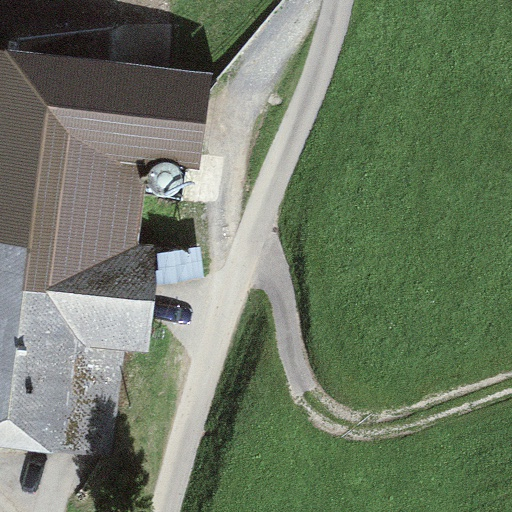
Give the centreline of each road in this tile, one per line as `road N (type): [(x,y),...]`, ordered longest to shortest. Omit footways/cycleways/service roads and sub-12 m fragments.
road 1 (unclassified): [(164,511),(250,225),(329,0)]
road 2 (track): [(250,225),(280,288),(296,370),(323,412),(364,423),(400,419),(511,382)]
